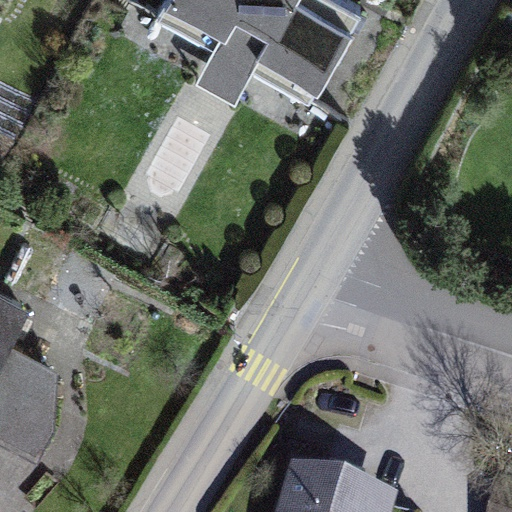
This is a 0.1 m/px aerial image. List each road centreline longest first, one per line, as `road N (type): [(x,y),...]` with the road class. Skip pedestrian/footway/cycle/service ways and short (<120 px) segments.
road 1 (residential): [(472,0),(304,290)]
road 2 (residential): [(304,290),(170,511)]
road 3 (residential): [(304,290),(511,355)]
